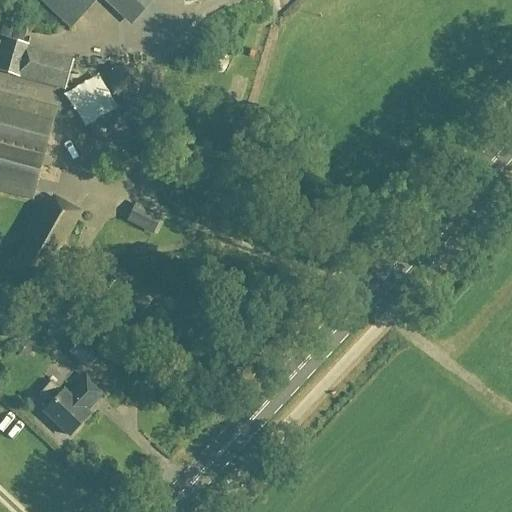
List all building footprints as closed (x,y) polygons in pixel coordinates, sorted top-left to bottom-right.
[(47,0),(70,22),(86,4),(91,8),(98,0),(47,0)] [(112,0),(132,19),(149,1),(148,0),(112,0)] [(0,58),(0,73),(63,91),(71,62),(26,49),(26,47),(5,41),(0,58)] [(0,192),(30,200),(54,111),(0,97),(0,192)] [(73,223),(48,208),(15,263),(10,260),(3,271),(45,295),(64,262),(54,256),(73,223)] [(134,221),(132,232),(160,239),(163,228),(134,221)] [(118,278),(105,296),(138,320),(151,301),(118,278)] [(103,354),(86,337),(70,353),(88,370),(103,354)] [(85,414),(102,395),(85,379),(68,397),(64,392),(62,394),(53,385),(42,396),(52,405),(43,414),(69,438),(89,417),(85,414)]
